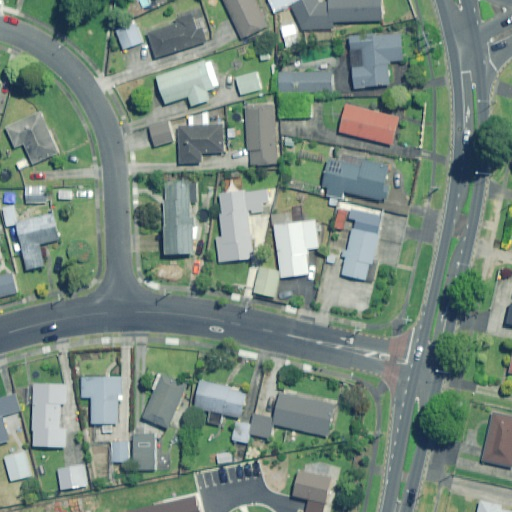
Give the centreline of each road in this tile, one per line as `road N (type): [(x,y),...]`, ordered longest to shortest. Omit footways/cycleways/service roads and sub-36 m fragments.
road 1 (residential): [(0,28),(55,52),(98,109),(114,166),(118,309)]
road 2 (secondary): [(428,366),(473,136),(473,50)]
road 3 (residential): [(428,366),(189,315),(118,309)]
road 4 (secondary): [(396,511),(428,366)]
road 5 (residential): [(118,309),(0,336)]
